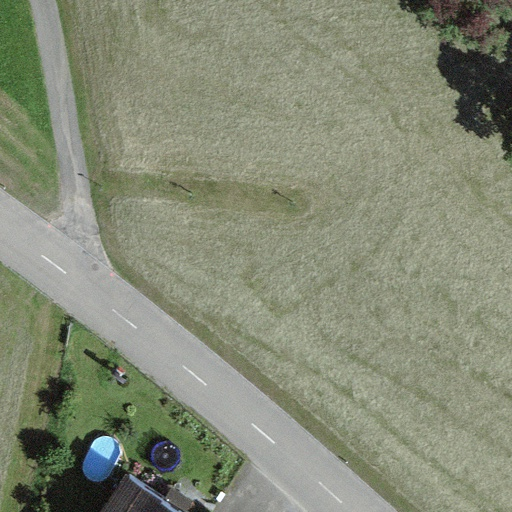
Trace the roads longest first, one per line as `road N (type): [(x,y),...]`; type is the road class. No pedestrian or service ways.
road 1 (tertiary): [(0,225),(247,418),(349,511)]
road 2 (track): [(42,0),(65,96),(82,247),(65,270)]
